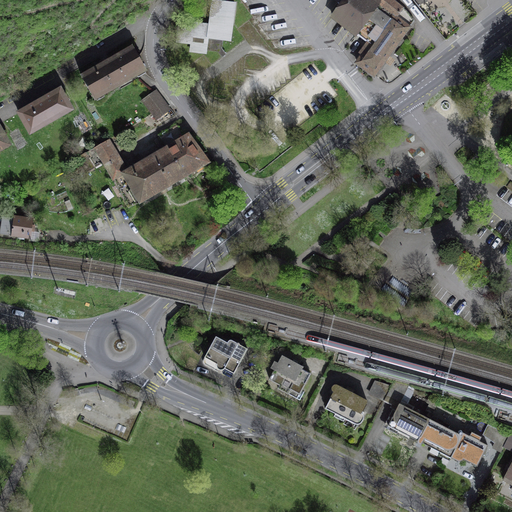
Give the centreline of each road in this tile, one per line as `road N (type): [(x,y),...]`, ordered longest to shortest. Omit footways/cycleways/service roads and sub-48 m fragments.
road 1 (primary): [(511,17),(261,210)]
road 2 (primary): [(175,391),(354,468),(434,511)]
road 3 (residential): [(261,210),(158,69),(153,32),(173,0)]
road 4 (primary): [(261,210),(134,324)]
